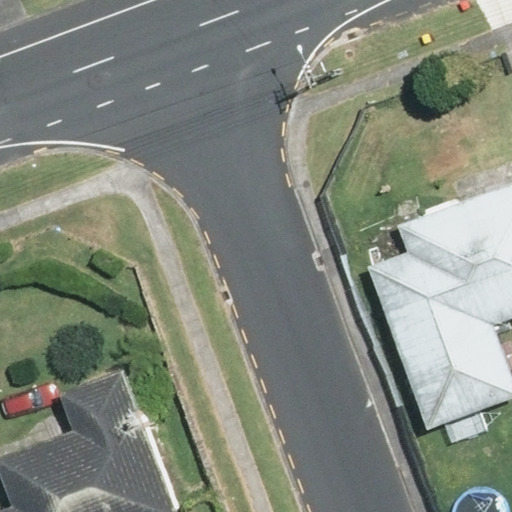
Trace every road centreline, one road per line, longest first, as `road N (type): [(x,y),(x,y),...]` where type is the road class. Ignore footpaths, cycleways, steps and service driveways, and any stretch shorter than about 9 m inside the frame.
road 1 (residential): [(183,34),(358,511)]
road 2 (tertiary): [(0,102),(183,34)]
